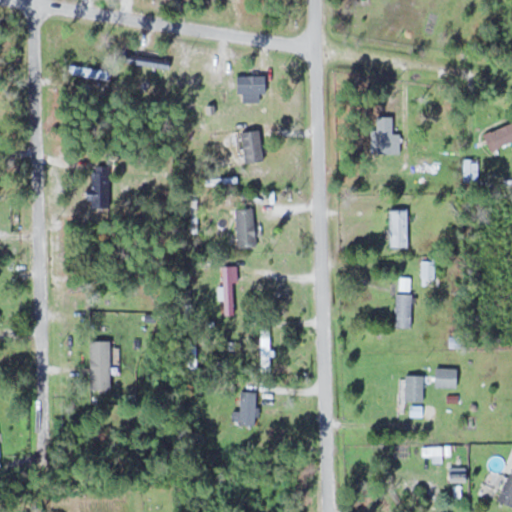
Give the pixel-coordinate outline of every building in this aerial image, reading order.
[(180,100),(193,100),(193,55),(180,55),(180,100)] [(114,68),(107,60),(82,83),(90,91),(114,68)] [(238,75),(238,92),(269,92),(269,75),(238,75)] [(402,133),(395,133),(396,114),(374,114),(373,151),(402,151),(402,133)] [(511,123),(487,130),(492,147),(511,141),(511,123)] [(248,161),(267,160),(264,129),(245,131),(248,161)] [(481,157),(465,157),(465,181),(481,181),(481,157)] [(113,164),(93,165),(93,206),(113,206),(113,164)] [(258,246),(258,207),(239,207),(239,246),(258,246)] [(412,208),(391,208),(391,246),(412,246),(412,208)] [(436,285),(436,256),(424,256),(424,285),(436,285)] [(236,265),(223,265),(223,315),(236,315),(236,265)] [(415,293),(399,293),(399,327),(415,327),(415,293)] [(273,328),(260,328),(260,367),(273,367),(273,328)] [(461,368),(436,367),(436,387),(461,387),(461,368)] [(426,400),(426,375),(407,375),(407,400),(426,400)] [(259,425),(259,390),(242,390),(242,425),(259,425)] [(450,480),(471,480),(471,468),(450,468),(450,480)] [(511,472),(501,499),(511,504),(511,472)] [(259,511),(271,511),(272,485),(259,485),(259,511)]
